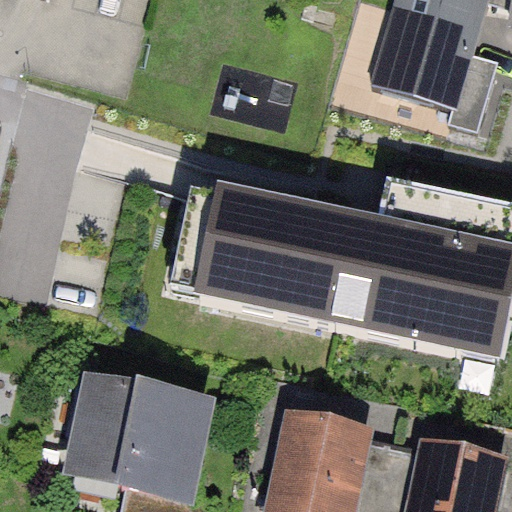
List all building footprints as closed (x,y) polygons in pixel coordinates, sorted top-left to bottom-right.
[(459,115),(492,0),(401,0),(375,91),(459,115)] [(182,190),(158,300),(492,374),(511,283),(511,209),(381,180),(370,231),(182,190)] [(119,511),(209,511),(210,510),(184,505),(202,415),(94,394),(77,477),(125,487),(119,511)] [(365,511),(380,438),(290,420),(271,511),(365,511)] [(493,511),(502,468),(426,454),(414,511),(493,511)]
